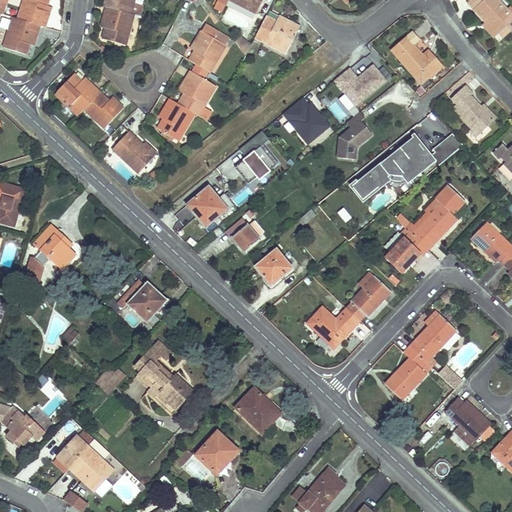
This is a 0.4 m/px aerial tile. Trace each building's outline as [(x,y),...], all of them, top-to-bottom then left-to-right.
[(46,12),(48,6),(49,0),(24,0),(18,19),(40,26),(45,28),(50,13),(46,12)] [(106,7),(131,14),(134,4),(134,0),(107,0),(105,7),(106,7)] [(221,12),(227,0),(218,0),(214,8),(221,12)] [(228,0),(255,14),(263,0),(228,0)] [(469,0),(470,0),(469,2),(486,21),(487,22),(488,21),(489,21),(498,32),(499,33),(511,20),(511,15),(498,0),(469,0)] [(142,6),(134,4),(131,14),(133,14),(139,16),(142,6)] [(125,45),(133,14),(131,14),(106,7),(102,22),(107,24),(105,28),(102,39),(125,45)] [(286,54),(300,28),(292,24),(280,16),(276,23),(266,17),(255,38),(286,54)] [(0,26),(0,27),(7,30),(11,21),(3,18),(0,26)] [(30,45),(32,40),(35,41),(40,26),(18,19),(14,18),(4,47),(27,55),(30,45)] [(503,38),(511,30),(511,20),(499,33),(503,38)] [(498,32),(489,21),(488,21),(487,22),(486,21),(483,23),(494,36),(495,36),(499,33),(498,32)] [(209,72),(226,46),(202,31),(193,45),(197,47),(196,48),(195,51),(194,51),(189,60),(209,72)] [(179,36),(172,46),(184,54),(190,44),(179,36)] [(246,43),(241,37),(236,43),(241,50),(242,50),(246,43)] [(420,85),(442,66),(433,56),(432,57),(427,61),(423,56),(408,38),(393,51),(420,85)] [(251,46),(246,43),(242,50),(241,50),(245,56),(251,46)] [(433,56),(429,52),(423,56),(427,61),(432,57),(433,56)] [(335,81),(355,105),(385,80),(373,65),(361,76),(362,77),(358,80),(357,78),(350,69),(335,81)] [(203,108),(216,87),(191,71),(182,86),(186,89),(183,94),(177,104),(195,114),(198,116),(203,108)] [(101,93),(88,81),(85,85),(82,81),(75,75),(58,92),(81,114),(85,110),(101,93)] [(460,82),(448,93),(451,97),(463,86),(460,82)] [(494,121),(481,107),(471,96),(474,93),(467,85),(453,98),(458,104),(453,109),(472,129),(473,127),(480,134),(480,135),(495,121),(494,121)] [(81,114),(58,92),(57,92),(55,94),(78,117),(81,114)] [(104,128),(123,108),(113,98),(109,101),(101,93),(85,110),(104,128)] [(283,114),(308,144),(330,126),(319,112),(317,114),(315,111),(317,109),(312,103),(308,105),(302,98),(283,114)] [(178,141),(195,114),(177,104),(170,99),(162,113),(166,115),(163,120),(157,129),(178,141)] [(498,119),(484,104),(482,107),(481,107),(494,121),(495,121),(498,119)] [(212,113),(203,108),(198,116),(207,121),(212,113)] [(365,117),(360,111),(347,122),(351,128),(340,137),(338,158),(356,159),(357,147),(372,134),(361,120),(365,117)] [(477,138),(480,135),(480,134),(473,127),(472,129),(470,130),(477,138)] [(240,150),(246,158),(235,167),(249,184),(257,177),(268,168),(270,171),(279,163),(263,144),(269,140),(262,131),(240,150)] [(138,174),(157,154),(145,143),(143,145),(140,148),(132,141),(135,138),(129,132),(117,145),(123,150),(118,155),(138,174)] [(436,167),(462,146),(452,134),(432,150),(434,153),(429,157),(423,151),(421,153),(416,147),(419,145),(413,138),(381,163),(351,187),(355,192),(360,188),(366,194),(376,186),(375,185),(390,173),(390,174),(391,175),(393,176),(396,177),(397,177),(400,176),(402,175),(403,174),(408,180),(410,178),(431,161),(436,167)] [(140,148),(143,145),(135,138),(132,141),(140,148)] [(40,150),(33,143),(28,147),(36,154),(40,150)] [(123,150),(117,145),(112,150),(118,155),(123,150)] [(511,153),(508,149),(501,156),(506,161),(504,163),(511,172),(511,153)] [(176,160),(172,156),(168,159),(172,164),(176,160)] [(257,177),(260,181),(271,172),(270,171),(268,168),(257,177)] [(360,188),(355,192),(362,201),(387,181),(390,183),(393,184),(397,184),(399,184),(403,183),(408,180),(403,174),(402,175),(400,176),(397,177),(396,177),(393,176),(391,175),(390,174),(390,173),(375,185),(376,186),(366,194),(360,188)] [(0,222),(15,227),(25,190),(0,182),(0,203),(2,204),(0,208),(0,222)] [(242,203),(258,190),(252,183),(237,195),(242,203)] [(206,228),(234,205),(225,194),(220,199),(210,187),(187,205),(206,228)] [(434,244),(453,224),(450,221),(455,216),(453,214),(459,208),(457,206),(461,203),(463,204),(466,201),(451,187),(448,190),(446,189),(446,188),(437,198),(442,203),(443,204),(432,215),(430,217),(420,228),(419,228),(416,226),(413,222),(407,229),(426,247),(432,241),(434,244)] [(432,215),(443,204),(442,203),(437,198),(425,210),(425,211),(428,214),(416,226),(419,228),(420,228),(430,217),(432,215)] [(343,208),(336,213),(344,224),(351,219),(343,208)] [(303,225),(316,214),(312,209),(299,220),(303,225)] [(260,240),(243,219),(227,231),(244,253),(260,240)] [(511,256),(511,247),(486,223),(471,238),(496,262),(499,259),(505,265),(511,256)] [(76,255),(69,249),(65,246),(66,245),(69,242),(51,226),(38,241),(44,247),(44,248),(42,251),(41,251),(62,270),(76,255)] [(420,254),(426,247),(407,229),(401,235),(405,239),(385,259),(401,273),(409,265),(407,263),(406,262),(411,258),(414,260),(420,254)] [(324,252),(338,241),(333,235),(319,246),(324,252)] [(44,247),(38,241),(34,245),(41,251),(42,251),(44,248),(44,247)] [(434,244),(432,241),(426,247),(428,249),(429,250),(434,244)] [(423,256),(429,250),(428,249),(426,247),(420,254),(423,256)] [(293,269),(284,258),(281,254),(277,249),(255,267),(262,276),(271,287),(293,269)] [(39,286),(46,265),(30,260),(23,281),(39,286)] [(378,300),(388,289),(376,277),(352,302),(352,303),(347,309),(360,321),(366,315),(368,317),(381,302),(378,300)] [(167,301),(160,294),(156,289),(149,283),(146,286),(140,281),(123,299),(148,322),(167,301)] [(381,302),(392,292),(388,289),(378,300),(381,302)] [(124,309),(113,299),(109,303),(120,313),(124,309)] [(120,313),(109,303),(107,305),(118,315),(120,313)] [(349,333),(336,321),(336,320),(322,308),(307,324),(333,349),(349,333)] [(360,321),(347,309),(341,315),(353,326),(354,327),(360,321)] [(430,326),(441,314),(437,311),(436,311),(425,322),(426,322),(430,326)] [(432,356),(456,330),(441,314),(430,326),(410,347),(423,359),(429,354),(429,353),(432,356)] [(353,326),(341,315),(336,320),(336,321),(349,333),(354,327),(353,326)] [(70,345),(80,334),(72,328),(62,339),(69,346),(70,345)] [(169,381),(159,371),(163,367),(156,360),(160,356),(167,362),(173,355),(159,341),(135,367),(141,372),(139,374),(140,376),(151,386),(153,388),(152,389),(150,391),(149,392),(173,415),(179,409),(190,397),(182,390),(181,389),(186,384),(176,375),(174,377),(170,382),(169,381)] [(401,400),(427,373),(425,372),(430,366),(423,360),(423,359),(410,347),(404,353),(410,359),(398,372),(400,375),(401,375),(397,379),(394,376),(385,384),(401,400)] [(436,360),(432,356),(429,353),(429,354),(423,359),(423,360),(430,366),(436,360)] [(437,375),(454,391),(462,382),(445,366),(437,375)] [(172,376),(163,367),(159,371),(169,381),(170,382),(174,377),(172,376)] [(101,387),(113,373),(110,369),(97,383),(101,387)] [(109,395),(126,377),(117,369),(113,373),(101,387),(109,395)] [(151,386),(140,376),(139,374),(136,377),(150,390),(150,391),(152,389),(153,388),(151,386)] [(194,392),(186,384),(181,389),(182,390),(190,397),(195,392),(194,392)] [(280,416),(269,405),(270,405),(273,401),(265,394),(262,396),(255,390),(234,411),(262,438),(268,433),(266,431),(280,416)] [(489,428),(478,418),(478,417),(480,415),(481,414),(467,401),(464,404),(458,398),(445,412),(460,425),(454,430),(462,438),(461,439),(469,447),(475,440),(476,441),(484,433),(489,438),(496,431),(491,426),(489,428)] [(283,412),(273,401),(270,405),(269,405),(280,416),(284,412),(283,412)] [(45,433),(27,415),(25,417),(13,406),(0,419),(0,420),(11,431),(6,437),(13,443),(17,440),(17,439),(23,446),(33,436),(37,441),(45,433)] [(491,426),(492,425),(481,414),(480,415),(478,417),(478,418),(489,428),(491,426)] [(98,425),(92,419),(89,422),(95,428),(98,425)] [(240,454),(217,433),(196,456),(217,475),(229,461),(231,463),(240,454)] [(511,440),(508,436),(492,453),(511,472),(511,440)] [(78,457),(87,447),(77,437),(58,456),(70,468),(79,459),(78,457)] [(23,446),(17,439),(17,440),(13,443),(14,443),(20,450),(20,449),(23,446)] [(113,471),(87,447),(78,457),(79,459),(70,468),(95,491),(113,471)] [(181,466),(192,454),(188,450),(177,462),(181,466)] [(445,476),(449,467),(440,463),(436,472),(445,476)] [(311,511),(323,511),(342,491),(332,482),(336,477),(338,475),(330,468),(308,493),(300,487),(292,497),(300,503),(299,504),(308,511),(309,510),(311,511)] [(345,486),(336,477),(332,482),(342,491),(342,490),(345,486)] [(81,511),(85,511),(90,503),(69,493),(64,503),(81,511)]
